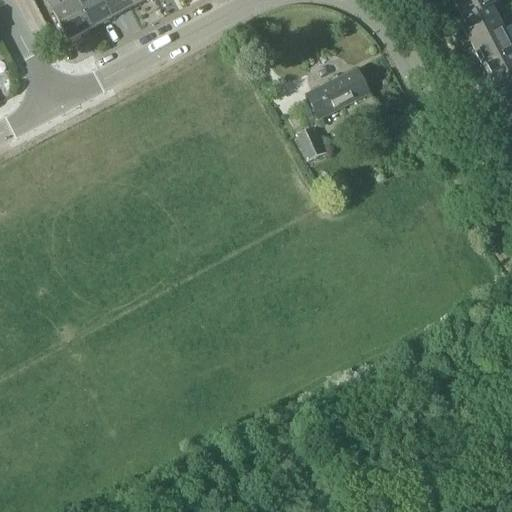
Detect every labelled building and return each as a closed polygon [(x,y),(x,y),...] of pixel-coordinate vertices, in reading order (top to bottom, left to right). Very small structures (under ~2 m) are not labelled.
[(90,32),(73,0),(51,12),(68,44),(90,32)] [(99,0),(73,0),(90,32),(111,21),(99,0)] [(132,10),(126,0),(99,0),(111,21),(132,10)] [(150,0),(126,0),(132,10),(150,0)] [(491,0),(454,0),(451,2),(461,22),(458,24),(459,26),(460,25),(459,23),(463,21),(464,23),(492,8),(495,7),(491,0)] [(491,9),(492,8),(464,23),(463,21),(459,23),(460,25),(459,26),(471,48),(502,31),(491,9)] [(511,49),(502,31),(471,48),(482,70),(511,54),(511,49)] [(511,54),(482,70),(494,93),(511,83),(511,54)] [(355,72),(304,98),(317,123),(367,97),(355,72)] [(511,83),(494,93),(506,116),(511,112),(511,83)] [(314,131),(310,132),(299,111),(283,120),(295,140),(306,163),(325,154),(314,131)]
